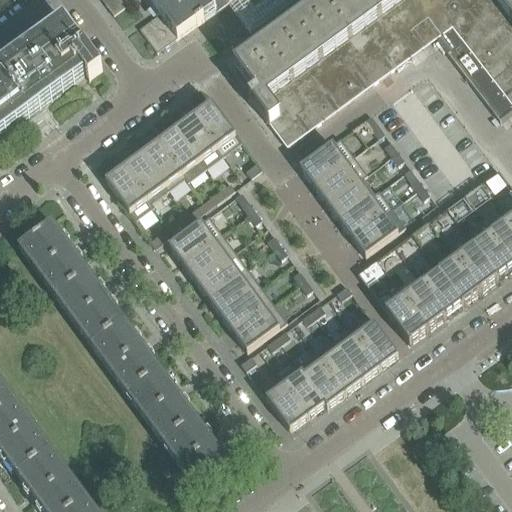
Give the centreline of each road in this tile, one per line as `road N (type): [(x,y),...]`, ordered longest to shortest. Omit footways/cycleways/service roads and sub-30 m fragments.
road 1 (residential): [(511,149),(492,138),(434,60),(277,173),(193,59),(141,96)]
road 2 (residential): [(55,161),(288,476)]
road 3 (residential): [(288,476),(511,314)]
